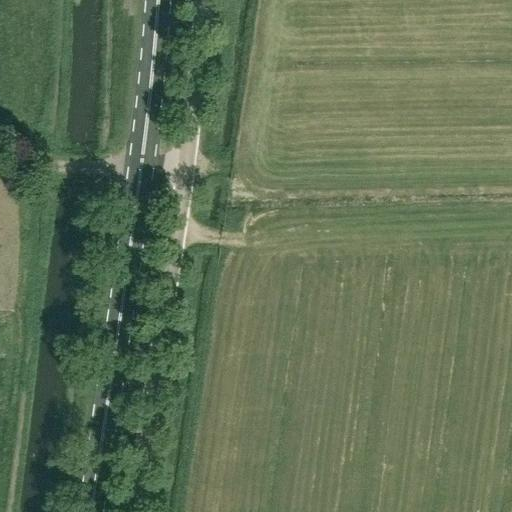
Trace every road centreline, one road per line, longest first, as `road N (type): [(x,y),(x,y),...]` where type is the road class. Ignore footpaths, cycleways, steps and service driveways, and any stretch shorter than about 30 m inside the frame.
road 1 (unclassified): [(130,511),(183,186),(201,0)]
road 2 (primary): [(92,511),(158,0)]
